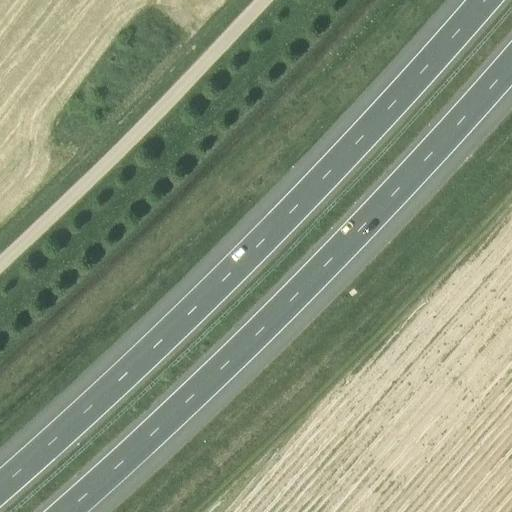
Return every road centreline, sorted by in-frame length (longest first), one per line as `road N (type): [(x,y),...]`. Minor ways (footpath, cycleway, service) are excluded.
road 1 (motorway): [(479,0),(338,163),(0,486)]
road 2 (motorway): [(66,511),(374,214),(511,58)]
road 3 (unclassified): [(0,266),(264,0)]
